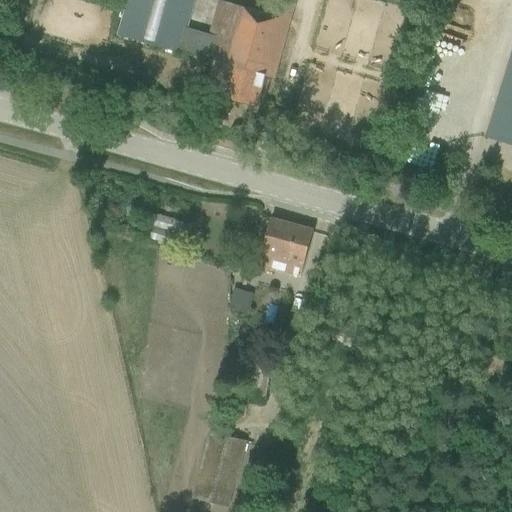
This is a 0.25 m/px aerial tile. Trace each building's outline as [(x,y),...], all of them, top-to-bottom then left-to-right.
[(193,0),(126,0),(123,15),(117,35),(179,52),(186,29),(193,0)] [(179,52),(214,62),(205,93),(255,107),(264,76),(273,79),(278,60),(293,6),(270,0),(268,0),(265,13),(219,1),(209,36),(186,29),(179,52)] [(511,51),(491,119),(485,138),(511,145),(511,51)] [(149,239),(176,247),(183,222),(156,214),(149,239)] [(258,251),(255,263),(299,276),(307,250),(312,230),(271,219),(262,251),(258,251)] [(234,289),(229,309),(248,313),(253,294),(234,289)] [(270,364),(253,361),(246,400),(263,404),(270,364)] [(190,499),(191,499),(190,504),(199,506),(200,502),(227,509),(245,441),(208,431),(190,499)]
